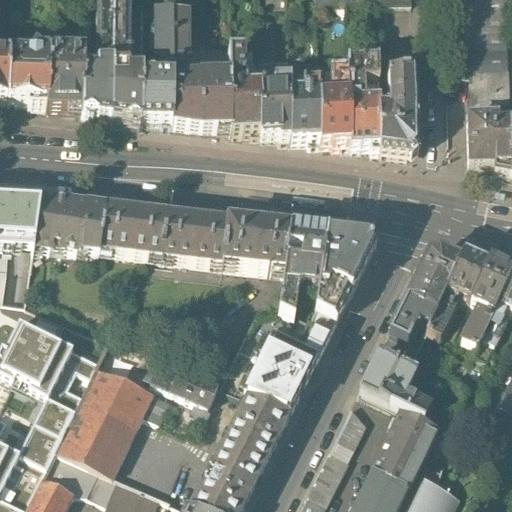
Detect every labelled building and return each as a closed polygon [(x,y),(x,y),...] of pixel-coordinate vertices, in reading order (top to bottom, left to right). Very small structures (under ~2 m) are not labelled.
[(408,0),(315,0),(316,13),(408,12),(408,0)] [(503,0),(448,0),(450,82),(469,82),(506,79),(505,49),(503,0)] [(82,71),(82,117),(82,121),(98,123),(110,125),(112,12),(112,7),(96,7),(94,71),(82,71)] [(112,12),(110,125),(115,126),(140,129),(140,84),(140,76),(127,76),(128,12),(112,12)] [(170,19),(170,32),(170,133),(200,138),(230,137),(229,84),(200,84),(201,74),(187,73),(186,19),(170,19)] [(158,84),(140,84),(140,129),(160,130),(160,132),(165,132),(170,133),(170,32),(153,32),(154,77),(158,77),(158,84)] [(8,64),(6,108),(6,109),(27,110),(27,113),(46,114),(48,59),(48,58),(41,58),(34,54),(29,62),(7,62),(7,64),(8,64)] [(229,56),(229,84),(230,137),(230,141),(249,141),(249,145),(259,145),(258,83),(237,83),(237,78),(244,78),(243,56),(229,56)] [(48,59),(46,114),(46,116),(82,117),(82,71),(82,59),(48,59)] [(346,69),(346,77),(348,157),(363,156),(370,156),(370,161),(378,161),(376,82),(376,67),(346,69)] [(258,73),(258,83),(259,145),(277,145),(277,149),(282,149),(289,149),(287,91),(287,87),(270,87),(270,72),(258,73)] [(317,87),(317,91),(319,153),(331,153),(330,156),(341,156),(348,157),(346,77),(329,77),(329,87),(317,87)] [(506,79),(469,82),(468,97),(465,119),(507,119),(506,79)] [(412,81),(376,82),(378,161),(388,162),(405,165),(414,156),(412,81)] [(317,91),(287,91),(289,149),(306,151),(319,153),(317,91)] [(509,184),(507,132),(496,132),(495,126),(478,126),(478,128),(466,128),(467,176),(487,176),(497,175),(498,182),(509,184)] [(0,260),(12,261),(12,256),(31,257),(32,252),(38,214),(39,209),(1,206),(0,206),(0,260)] [(98,215),(39,209),(38,214),(32,252),(31,257),(30,265),(70,270),(71,264),(91,266),(92,261),(98,215)] [(159,222),(98,215),(92,261),(153,269),(159,222)] [(159,222),(153,269),(212,276),(218,230),(159,222)] [(253,234),(218,230),(212,276),(277,285),(283,238),(253,234)] [(283,238),(277,285),(272,322),(289,330),(290,305),(296,301),(299,301),(300,311),(309,312),(310,301),(318,242),(311,241),(283,238)] [(325,244),(318,242),(310,301),(309,312),(309,321),(312,323),(332,333),(345,305),(369,260),(365,254),(360,249),(325,244)] [(413,299),(376,364),(406,380),(416,359),(405,353),(416,333),(426,338),(451,299),(470,258),(460,257),(457,259),(446,255),(439,257),(434,259),(413,299)] [(476,261),(470,258),(451,299),(466,306),(476,310),(496,264),(488,264),(488,267),(476,261)] [(511,270),(496,264),(476,310),(483,313),(500,322),(504,313),(511,296),(511,270)] [(451,299),(426,338),(450,340),(466,306),(451,299)] [(500,322),(483,313),(467,346),(485,354),(500,322)] [(289,330),(272,322),(253,326),(218,396),(239,407),(284,429),(310,377),(315,366),(332,333),(312,323),(304,337),(289,330)] [(0,511),(24,511),(44,474),(71,419),(96,370),(68,357),(53,349),(55,344),(47,340),(39,336),(37,338),(36,341),(17,331),(0,365),(0,384),(44,407),(38,418),(27,440),(17,460),(2,453),(5,447),(0,444),(0,511)] [(406,380),(376,364),(357,401),(398,422),(422,434),(430,418),(405,405),(416,384),(406,380)] [(150,370),(141,392),(165,402),(174,380),(150,370)] [(93,380),(54,464),(114,491),(152,405),(93,380)] [(174,380),(165,402),(206,419),(218,396),(174,380)] [(511,384),(500,411),(511,417),(511,384)] [(239,407),(211,465),(255,486),(270,456),(284,429),(239,407)] [(349,416),(327,461),(344,471),(363,434),(349,416)] [(398,422),(369,481),(408,499),(422,471),(436,442),(434,441),(422,434),(398,422)] [(327,461),(304,506),(316,511),(323,511),(344,471),(327,461)] [(252,493),(255,486),(211,465),(207,473),(188,511),(242,511),(243,511),(252,493)] [(440,480),(422,471),(408,499),(401,511),(454,511),(458,506),(435,495),(440,480)] [(353,511),(401,511),(408,499),(369,481),(353,511)] [(65,511),(69,505),(40,489),(27,511),(65,511)]
